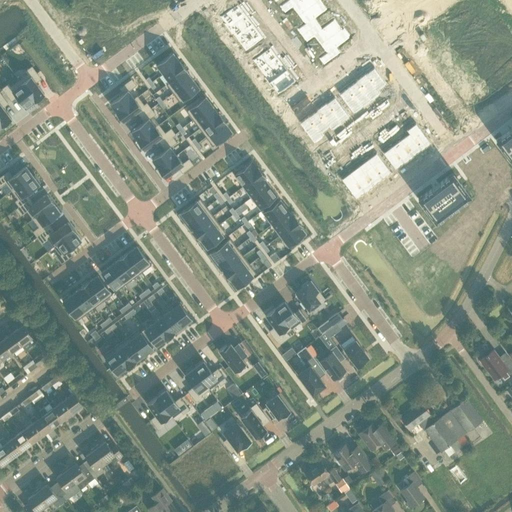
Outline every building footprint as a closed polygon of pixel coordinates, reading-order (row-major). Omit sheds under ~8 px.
[(289,0),(281,6),(285,12),(293,7),(299,15),(319,0),(289,0)] [(305,24),(298,29),(302,35),(318,24),(314,19),(326,9),(322,4),(322,3),(319,0),(299,15),(305,24)] [(479,0),(472,6),(473,6),(479,15),(474,18),(479,24),(489,16),(485,11),(496,2),(494,0),(479,0)] [(238,4),(221,17),(225,24),(224,24),(228,30),(246,16),(238,4)] [(489,16),(479,24),(483,29),(487,26),(493,35),(511,22),(505,12),(492,21),(489,16)] [(246,16),(228,30),(232,35),(233,34),(237,40),(255,27),(246,16)] [(423,46),(427,51),(445,37),(437,26),(441,23),(442,22),(439,17),(437,18),(427,26),(431,31),(419,39),(424,45),(423,46)] [(318,24),(302,35),(307,42),(314,36),(321,45),(342,29),(341,28),(341,29),(334,20),(322,29),(318,24)] [(511,22),(493,35),(494,36),(494,35),(501,44),(496,47),(500,53),(510,45),(507,40),(511,36),(511,23),(511,22)] [(255,27),(237,40),(246,51),(263,38),(255,27)] [(327,53),(320,59),(324,65),(340,53),(336,48),(349,38),(348,37),(349,36),(344,28),(342,30),(342,29),(321,45),(327,53)] [(432,55),(436,61),(453,48),(445,37),(427,51),(431,56),(432,55)] [(511,59),(511,47),(510,45),(500,53),(505,58),(509,55),(511,59)] [(271,48),(253,61),(262,73),(279,60),(271,48)] [(462,59),(453,48),(436,61),(445,72),(462,59)] [(173,52),(157,64),(164,73),(180,61),(180,60),(179,61),(173,52)] [(279,60),(262,73),(266,79),(265,79),(269,84),(288,71),(279,60)] [(180,61),(164,73),(170,81),(166,84),(167,84),(187,69),(180,61)] [(447,76),(456,87),(473,74),(464,63),(447,76)] [(19,80),(35,101),(45,94),(36,82),(41,78),(32,66),(26,71),(28,73),(19,80)] [(366,73),(365,74),(380,93),(378,90),(386,83),(375,67),(366,74),(366,73)] [(187,69),(167,84),(173,93),(192,78),(186,70),(187,70),(187,69)] [(288,71),(269,84),(273,89),(274,89),(279,95),(296,82),(288,71)] [(365,74),(356,80),(371,100),(380,93),(365,74)] [(473,74),(456,87),(460,93),(459,94),(463,99),(481,85),(473,74)] [(192,78),(173,93),(180,102),(184,99),(197,89),(199,87),(192,78)] [(124,93),(111,102),(117,111),(116,112),(117,112),(138,96),(137,96),(134,99),(128,90),(136,85),(132,79),(120,88),(124,93)] [(35,101),(19,80),(11,87),(9,84),(3,88),(12,100),(17,96),(25,108),(34,101),(35,101)] [(356,81),(348,87),(362,106),(371,100),(356,80),(356,81)] [(489,96),(481,85),(463,99),(466,104),(467,103),(472,109),(483,101),(487,106),(497,98),(499,97),(495,92),(493,93),(489,96)] [(348,87),(339,94),(354,113),(362,106),(348,87)] [(197,89),(184,99),(187,103),(200,93),(197,89)] [(0,122),(2,126),(12,119),(3,106),(8,103),(0,92),(0,122)] [(138,96),(117,112),(123,121),(137,111),(141,116),(151,108),(147,103),(144,105),(138,96)] [(206,96),(186,110),(193,119),(212,105),(206,96)] [(326,103),(340,123),(350,116),(335,97),(327,103),(326,103)] [(326,103),(317,110),(332,129),(340,123),(326,103)] [(212,105),(193,119),(199,128),(218,113),(212,105)] [(145,121),(131,131),(138,139),(137,140),(138,140),(159,124),(158,124),(155,126),(149,118),(155,114),(151,108),(141,116),(145,121)] [(309,116),(308,116),(323,136),(324,135),(321,132),(329,126),(331,130),(332,129),(317,110),(309,116)] [(218,113),(199,128),(206,137),(226,123),(226,122),(219,113),(218,113)] [(308,116),(299,123),(314,142),(323,136),(308,116)] [(226,123),(206,137),(213,146),(232,131),(226,123)] [(416,123),(407,130),(422,149),(431,143),(416,123)] [(159,124),(138,140),(144,149),(158,139),(162,144),(175,134),(171,128),(165,133),(159,124)] [(511,127),(496,140),(511,161),(511,127)] [(409,133),(401,139),(413,156),(414,156),(413,155),(421,149),(421,150),(422,149),(407,130),(409,133)] [(166,149),(152,159),(159,167),(158,168),(159,168),(177,155),(176,154),(176,155),(170,146),(176,142),(172,136),(175,134),(162,144),(166,149)] [(401,139),(392,146),(404,162),(413,156),(401,139)] [(392,146),(383,153),(395,169),(404,162),(404,163),(404,162),(392,146)] [(377,152),(368,159),(382,178),(391,172),(377,152)] [(177,155),(159,168),(165,177),(179,167),(183,172),(193,164),(189,159),(183,163),(177,155)] [(368,159),(359,166),(374,185),(374,184),(382,178),(368,159)] [(252,161),(235,174),(243,186),(262,172),(258,167),(257,168),(252,161)] [(9,171),(0,177),(0,185),(0,186),(7,194),(12,190),(32,175),(26,166),(12,176),(9,171)] [(359,166),(350,172),(365,192),(374,185),(359,166)] [(243,186),(251,197),(269,184),(264,178),(265,177),(262,172),(243,186)] [(350,172),(341,179),(356,198),(364,191),(365,192),(350,172)] [(453,172),(418,198),(436,222),(471,196),(453,172)] [(32,175),(12,190),(18,199),(16,201),(20,206),(30,199),(26,194),(39,184),(38,183),(40,181),(35,175),(33,176),(32,175)] [(260,208),(277,195),(269,184),(251,197),(260,208)] [(20,206),(16,209),(21,214),(27,210),(33,218),(54,202),(47,193),(33,204),(30,199),(20,206)] [(200,198),(181,212),(188,221),(207,207),(200,198)] [(263,212),(272,224),(289,211),(280,199),(263,212)] [(33,218),(28,222),(35,230),(33,231),(37,237),(51,227),(47,222),(60,212),(54,203),(54,202),(33,218)] [(207,207),(188,221),(194,229),(193,229),(194,230),(213,215),(207,207)] [(294,216),(293,217),(289,211),(272,224),(280,235),(298,221),(294,216)] [(213,215),(194,230),(200,239),(220,224),(213,215)] [(51,227),(37,237),(42,242),(48,251),(54,246),(75,230),(68,221),(54,232),(51,227)] [(301,227),(302,226),(298,221),(280,235),(288,246),(306,233),(301,227)] [(220,224),(200,239),(201,239),(207,247),(227,233),(220,224)] [(75,230),(54,246),(60,255),(58,257),(62,262),(72,255),(68,250),(81,240),(75,231),(75,230)] [(230,238),(211,252),(218,261),(237,247),(230,238)] [(137,245),(128,252),(143,271),(151,264),(137,245)] [(237,247),(218,261),(224,269),(223,270),(224,270),(243,255),(237,247)] [(128,251),(118,258),(119,259),(133,278),(143,271),(128,252),(128,251)] [(243,255),(224,270),(230,279),(250,264),(243,255)] [(119,259),(110,265),(124,285),(133,278),(119,259)] [(250,264),(230,279),(231,279),(237,287),(257,273),(250,264)] [(110,265),(102,272),(116,291),(124,285),(110,265)] [(98,274),(90,281),(104,300),(113,294),(98,274)] [(89,280),(80,287),(80,288),(94,307),(104,300),(90,281),(89,280)] [(302,287),(296,292),(309,310),(324,298),(311,281),(309,282),(308,280),(301,285),(302,287)] [(80,288),(71,294),(86,314),(94,307),(80,288)] [(71,294),(63,301),(77,320),(86,314),(71,294)] [(177,299),(168,306),(170,310),(182,326),(192,318),(177,299)] [(285,301),(276,308),(291,328),(299,322),(300,323),(306,319),(299,309),(293,312),(285,301)] [(275,307),(266,314),(275,327),(269,330),(277,340),(283,336),(282,335),(291,328),(276,308),(275,307)] [(170,310),(162,315),(174,331),(182,326),(170,310)] [(160,312),(151,319),(153,323),(165,339),(175,332),(174,331),(162,315),(160,312)] [(328,319),(318,327),(322,332),(332,325),(342,318),(338,312),(328,320),(328,319)] [(153,323),(144,329),(156,345),(165,339),(153,323)] [(337,323),(327,330),(331,336),(340,328),(337,323)] [(22,324),(13,332),(22,345),(27,341),(31,346),(36,343),(22,324)] [(139,328),(130,335),(144,354),(153,347),(139,328)] [(325,331),(319,336),(328,347),(330,349),(336,345),(325,331)] [(13,332),(2,339),(12,352),(22,345),(13,332)] [(130,335),(121,341),(136,360),(144,354),(130,335)] [(0,357),(2,360),(12,352),(2,339),(0,341),(0,357)] [(356,340),(345,348),(357,365),(364,360),(368,357),(356,340)] [(121,341),(112,348),(126,368),(127,368),(136,361),(136,360),(121,341)] [(226,344),(219,349),(235,371),(245,363),(242,358),(247,355),(238,343),(233,347),(230,343),(227,345),(226,344)] [(311,344),(307,347),(313,356),(317,353),(311,344)] [(306,345),(296,352),(307,367),(298,374),(313,394),(315,392),(316,393),(323,388),(322,386),(325,385),(317,374),(323,369),(313,356),(307,347),(306,345)] [(332,352),(320,361),(333,379),(346,369),(340,361),(338,358),(343,354),(336,345),(330,349),(332,352)] [(112,348),(103,355),(118,374),(126,368),(112,348)] [(501,374),(505,378),(511,372),(511,360),(509,357),(503,362),(494,349),(480,360),(494,379),(501,374)] [(33,359),(35,362),(38,366),(45,360),(40,354),(33,359)] [(258,360),(252,365),(261,377),(267,372),(258,360)] [(204,361),(194,368),(210,388),(218,382),(221,384),(226,380),(218,369),(213,372),(204,361)] [(27,367),(30,371),(38,366),(35,362),(27,367)] [(194,368),(185,375),(194,386),(189,390),(196,400),(202,396),(201,395),(210,388),(194,368)] [(22,371),(15,377),(18,381),(25,375),(22,371)] [(57,375),(49,381),(52,385),(59,380),(60,379),(57,375)] [(10,386),(18,381),(15,377),(7,382),(10,386)] [(59,380),(52,385),(55,388),(62,384),(60,381),(59,380)] [(45,390),(52,385),(49,381),(42,386),(45,390)] [(233,382),(227,387),(234,397),(240,392),(233,382)] [(60,386),(56,389),(60,395),(64,392),(60,386)] [(167,390),(158,396),(172,417),(181,410),(183,413),(189,409),(180,397),(175,401),(167,390)] [(37,391),(29,396),(32,400),(39,395),(37,391)] [(61,396),(64,400),(73,413),(83,405),(74,393),(68,397),(65,393),(61,396)] [(268,405),(263,409),(271,419),(276,415),(278,418),(282,415),(283,416),(291,411),(277,393),(266,402),(268,405)] [(29,396),(22,401),(25,405),(32,400),(29,396)] [(157,396),(147,403),(156,415),(151,419),(159,429),(164,425),(163,424),(172,417),(158,396),(157,396)] [(466,397),(435,421),(421,403),(401,418),(409,429),(419,422),(424,429),(441,451),(483,420),(466,397)] [(58,404),(54,399),(50,402),(63,420),(73,413),(64,400),(58,404)] [(53,428),(63,420),(50,402),(39,410),(43,415),(53,428)] [(251,409),(241,416),(256,437),(266,429),(263,424),(268,420),(256,404),(250,408),(251,409)] [(19,409),(16,406),(9,411),(12,415),(19,409)] [(4,420),(12,415),(9,411),(2,417),(4,420)] [(73,425),(82,418),(78,412),(68,419),(73,425)] [(204,412),(200,414),(205,421),(209,418),(204,412)] [(34,415),(30,419),(33,423),(43,435),(53,428),(43,415),(38,420),(34,415)] [(210,418),(205,421),(211,430),(216,426),(210,418)] [(202,420),(196,424),(199,428),(205,424),(202,420)] [(229,437),(224,441),(231,451),(236,447),(237,449),(242,446),(242,447),(250,441),(236,422),(224,431),(229,437)] [(33,443),(43,435),(33,423),(23,430),(33,443)] [(394,441),(381,424),(375,428),(372,424),(359,433),(372,449),(381,442),(385,448),(394,441)] [(22,450),(33,443),(23,430),(13,438),(22,450)] [(12,458),(22,450),(13,438),(7,442),(3,437),(0,439),(0,441),(3,445),(12,458)] [(187,440),(175,450),(179,456),(191,446),(187,440)] [(108,444),(106,441),(96,448),(106,463),(111,459),(114,463),(124,456),(113,441),(108,444)] [(362,471),(371,465),(356,446),(351,450),(346,443),(333,453),(336,457),(335,460),(338,464),(341,464),(346,469),(355,462),(362,471)] [(0,462),(2,465),(12,458),(3,445),(0,447),(0,462)] [(398,445),(393,448),(397,453),(401,450),(398,445)] [(88,459),(84,462),(95,478),(105,471),(100,465),(105,462),(96,448),(86,456),(88,459)] [(128,459),(123,463),(130,471),(134,467),(128,459)] [(76,463),(67,470),(76,483),(80,489),(86,485),(85,484),(95,477),(84,462),(79,466),(76,463)] [(326,482),(330,483),(334,480),(335,483),(341,479),(333,467),(327,471),(321,462),(306,473),(313,484),(323,477),(326,482)] [(80,489),(76,483),(67,470),(57,477),(59,481),(55,484),(66,499),(80,489)] [(414,471),(403,479),(407,485),(400,490),(412,506),(424,497),(416,486),(422,482),(414,471)] [(131,477),(122,483),(125,488),(134,481),(131,477)] [(341,479),(335,483),(343,493),(345,492),(350,488),(343,478),(341,479)] [(50,487),(48,484),(38,491),(48,504),(53,500),(57,506),(66,499),(55,484),(50,487)] [(163,488),(152,497),(156,503),(149,508),(151,511),(170,511),(166,505),(172,500),(163,488)] [(383,503),(374,510),(375,511),(394,511),(390,506),(395,501),(387,490),(378,497),(383,503)] [(45,511),(43,508),(48,505),(48,504),(38,491),(28,498),(31,501),(26,505),(30,511),(45,511)] [(335,500),(327,506),(331,511),(339,505),(335,500)] [(351,511),(364,511),(358,502),(349,508),(351,511)]
